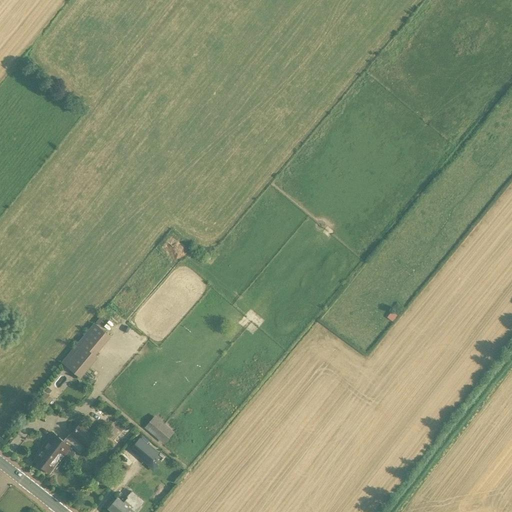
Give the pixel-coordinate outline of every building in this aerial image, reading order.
[(94,322),(61,362),(81,378),(98,357),(95,355),(111,337),(94,322)] [(144,427),(164,444),(174,432),(155,415),(144,427)] [(51,472),(54,468),(56,469),(64,458),(68,461),(71,460),(75,454),(75,452),(79,456),(88,447),(87,446),(97,436),(82,421),(63,440),(53,432),(41,449),(42,450),(34,461),(51,472)] [(157,452),(139,437),(130,447),(148,463),(157,452)] [(109,508),(113,511),(127,511),(130,509),(133,511),(135,511),(144,501),(132,490),(126,497),(127,497),(123,502),(118,497),(109,508)]
